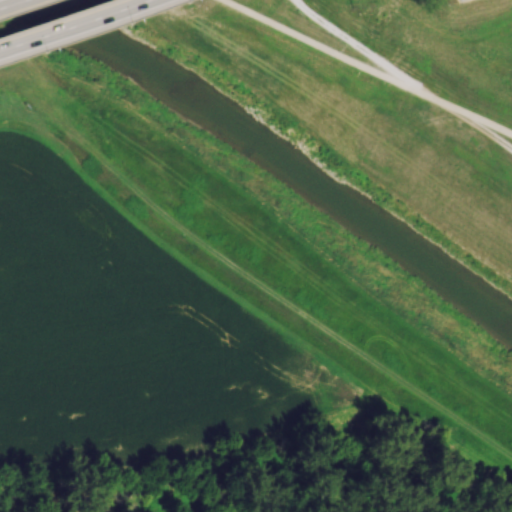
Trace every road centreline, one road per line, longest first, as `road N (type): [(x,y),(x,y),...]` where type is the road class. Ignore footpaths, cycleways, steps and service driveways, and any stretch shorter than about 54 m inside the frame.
road 1 (track): [(0,38),(63,86),(118,177),(191,237),(511,457)]
road 2 (track): [(450,511),(346,486),(270,511),(199,499),(169,511),(23,501),(0,484)]
road 3 (trunk): [(0,49),(140,0)]
